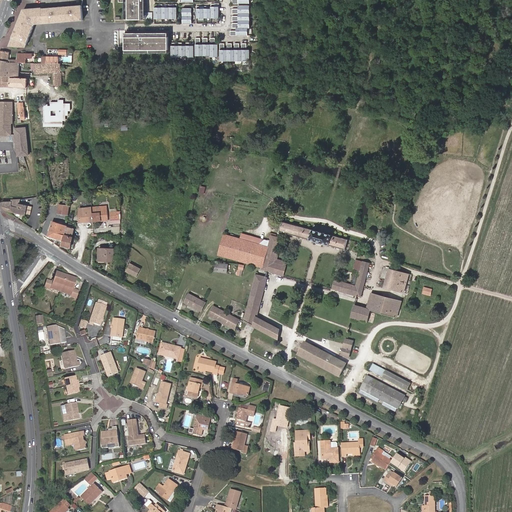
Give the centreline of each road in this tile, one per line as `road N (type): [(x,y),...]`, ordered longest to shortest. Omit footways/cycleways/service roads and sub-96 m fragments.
road 1 (residential): [(462,511),(455,477),(438,457),(45,245)]
road 2 (secondary): [(29,511),(32,434),(10,296)]
road 3 (residential): [(93,0),(96,26),(167,27),(225,27),(225,0)]
road 4 (residential): [(209,448),(162,436),(141,407),(102,393),(83,343)]
